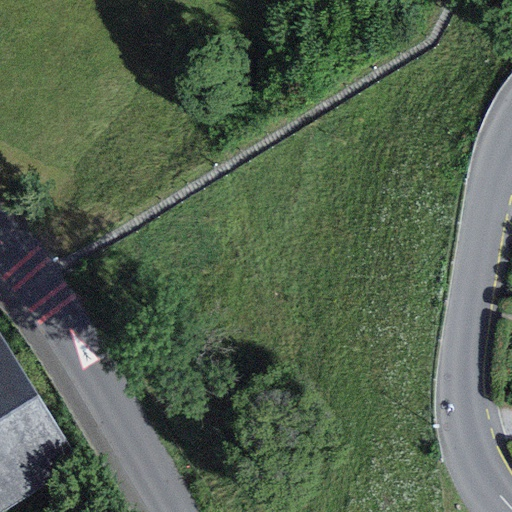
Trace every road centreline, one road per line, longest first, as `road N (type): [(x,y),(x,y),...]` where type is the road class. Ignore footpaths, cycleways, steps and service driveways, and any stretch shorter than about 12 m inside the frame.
road 1 (residential): [(511,510),(476,464),(466,429),(465,363),(493,200),(511,139)]
road 2 (residential): [(0,253),(47,312),(171,511)]
